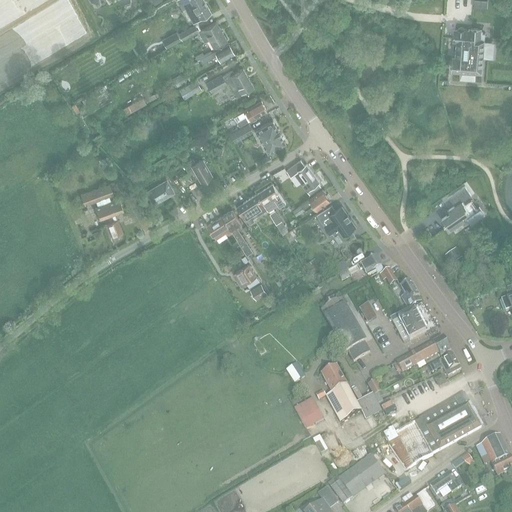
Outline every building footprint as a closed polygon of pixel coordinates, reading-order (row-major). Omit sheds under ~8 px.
[(193,23),(211,12),(203,0),(177,0),(183,10),(185,9),(193,23)] [(227,41),(216,21),(200,30),(201,31),(192,36),(193,39),(202,34),(203,36),(206,34),(208,37),(206,38),(208,40),(210,39),(214,48),(227,41)] [(183,40),(199,31),(195,24),(179,33),(183,40)] [(482,72),(485,32),(483,32),(483,30),(480,30),(480,29),(471,28),(471,30),(465,29),(463,27),(459,26),(458,28),(458,29),(456,28),(455,38),(457,39),(456,57),(455,57),(454,70),(482,72)] [(235,53),(228,43),(200,59),(203,64),(218,55),(221,61),(235,53)] [(242,94),(254,87),(243,68),(234,73),(233,70),(222,76),(222,75),(207,83),(212,92),(227,84),(226,83),(229,82),(237,96),(242,94)] [(184,99),(201,89),(196,80),(179,90),(184,99)] [(127,116),(157,98),(154,94),(144,100),(143,98),(123,109),(127,116)] [(243,112),(234,117),(239,126),(266,110),(260,99),(243,109),(245,113),(244,114),(243,112)] [(268,152),(285,142),(273,120),(255,130),(268,152)] [(249,123),(240,128),(230,134),(235,143),(254,132),(249,123)] [(265,163),(272,159),(270,155),(262,159),(265,163)] [(194,171),(201,182),(212,176),(202,159),(195,163),(192,158),(183,163),(189,175),(194,171)] [(310,194),(321,186),(318,182),(319,181),(307,164),(305,165),(301,160),(286,171),(291,177),(299,171),(304,178),(302,179),(304,182),(302,184),(310,194)] [(178,177),(183,186),(192,180),(188,172),(178,177)] [(154,203),(159,200),(173,192),(167,181),(147,192),(154,203)] [(279,192),(273,183),(257,193),(265,207),(278,199),(275,195),(279,192)] [(113,193),(119,191),(117,184),(111,187),(110,184),(85,193),(84,192),(81,193),(85,204),(113,194),(113,193)] [(450,213),(442,219),(450,230),(469,217),(472,223),(484,215),(481,209),(477,212),(471,203),(465,207),(462,201),(471,195),(465,187),(450,196),(456,205),(448,211),(450,213)] [(306,210),(313,204),(317,210),(331,200),(323,189),(309,199),(309,198),(302,204),(306,210)] [(265,207),(257,193),(236,206),(242,216),(242,215),(248,225),(255,220),(253,218),(267,210),(265,207)] [(99,219),(123,211),(119,199),(95,208),(99,219)] [(331,204),(319,212),(327,224),(325,225),(330,233),(336,229),(345,242),(355,235),(351,229),(356,226),(342,206),(335,210),(331,204)] [(223,216),(233,233),(233,232),(245,252),(250,250),(235,226),(241,223),(233,210),(223,216)] [(270,214),(283,235),(288,231),(275,211),(270,214)] [(327,231),(316,214),(309,218),(320,235),(327,231)] [(208,226),(216,239),(227,232),(229,235),(233,233),(223,216),(208,226)] [(111,238),(123,233),(117,219),(105,224),(111,238)] [(376,255),(361,264),(366,274),(367,274),(368,277),(377,272),(376,269),(382,266),(376,255)] [(250,287),(260,281),(257,276),(249,264),(234,273),(242,286),(247,283),(250,287)] [(390,270),(381,276),(384,281),(387,279),(391,286),(397,282),(390,270)] [(406,305),(420,297),(411,282),(401,288),(406,296),(402,298),(406,305)] [(281,306),(291,300),(288,296),(278,302),(281,306)] [(348,305),(343,297),(335,302),(333,299),(327,302),(329,306),(321,310),(346,354),(348,353),(353,362),(370,353),(364,343),(366,342),(346,306),(348,305)] [(397,315),(391,318),(393,324),(400,321),(410,341),(426,332),(415,311),(414,311),(412,308),(410,309),(398,315),(397,315)] [(451,351),(443,338),(397,363),(402,373),(438,353),(441,357),(451,351)] [(448,377),(461,370),(453,354),(439,361),(448,377)] [(295,384),(306,377),(297,363),(286,370),(295,384)] [(435,364),(428,367),(431,374),(438,370),(435,364)] [(347,385),(337,366),(322,374),(332,393),(326,397),(340,423),(361,412),(366,419),(382,411),(373,394),(357,403),(347,385)] [(440,387),(446,383),(442,377),(436,381),(440,387)] [(382,391),(376,381),(368,385),(374,396),(382,391)] [(420,420),(415,422),(432,452),(433,454),(481,428),(462,394),(419,419),(420,420)] [(294,409),(306,430),(325,420),(312,398),(294,409)] [(399,439),(372,455),(388,477),(432,452),(415,422),(396,433),(399,439)] [(492,465),(509,457),(500,436),(489,441),(484,444),(476,448),(484,465),(490,463),(492,466),(492,465)] [(386,474),(372,455),(339,479),(337,477),(329,483),(344,505),(386,474)] [(469,466),(473,463),(467,455),(451,465),(454,469),(464,463),(469,466)] [(511,462),(509,457),(492,465),(497,478),(511,469),(511,462)] [(455,480),(450,472),(430,486),(436,495),(448,487),(452,493),(463,485),(458,478),(455,480)] [(327,488),(319,494),(331,510),(339,504),(327,488)] [(412,511),(426,511),(434,505),(424,491),(416,497),(422,505),(412,511)] [(412,511),(422,505),(416,497),(404,505),(409,511),(412,511)] [(457,511),(454,507),(450,501),(441,506),(444,511),(457,511)] [(308,511),(326,511),(328,511),(321,502),(308,511)]
